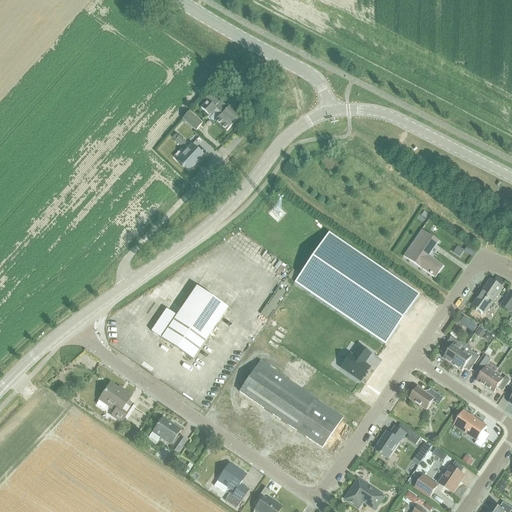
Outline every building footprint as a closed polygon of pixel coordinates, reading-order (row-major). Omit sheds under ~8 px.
[(233,86),(231,89),(235,92),(233,95),(241,100),(245,95),(233,86)] [(206,95),(204,98),(207,101),(208,101),(215,108),(219,104),(212,97),(211,99),(208,97),(206,95)] [(207,101),(200,109),(208,116),(213,111),(220,117),(222,115),(215,108),(208,101),(207,101)] [(219,104),(215,108),(222,115),(233,125),(240,118),(240,117),(227,106),(226,107),(220,102),(219,104)] [(188,112),(182,119),(195,131),(202,124),(188,112)] [(215,122),(226,133),(233,125),(222,115),(220,117),(217,120),(215,122)] [(178,138),(175,141),(182,147),(186,143),(179,137),(178,138)] [(191,145),(176,161),(188,172),(203,156),(191,145)] [(435,278),(443,267),(428,256),(438,242),(421,230),(403,256),(435,278)] [(385,345),(419,295),(328,234),(294,283),(385,345)] [(458,247),(453,254),(459,258),(464,251),(458,247)] [(485,314),(503,288),(491,280),(473,306),(485,314)] [(193,360),(228,309),(196,288),(177,317),(166,310),(151,332),(193,360)] [(511,311),(511,293),(510,292),(501,305),(511,312),(511,311)] [(269,303),(260,314),(267,320),(276,309),(269,303)] [(463,316),(462,315),(457,324),(466,330),(471,320),(463,316)] [(479,330),(474,336),(481,340),(485,334),(479,330)] [(484,339),(489,343),(494,338),(488,333),(484,339)] [(453,366),(465,347),(467,345),(461,341),(459,343),(451,338),(441,353),(446,356),(444,360),(453,366)] [(465,347),(453,366),(462,372),(464,369),(469,372),(479,357),(471,351),(472,349),(467,345),(465,347)] [(349,355),(340,368),(360,382),(369,368),(363,364),(370,355),(359,347),(353,357),(349,355)] [(485,388),(494,374),(498,369),(489,363),(491,360),(486,357),(475,373),(480,377),(476,382),(485,388)] [(260,361),(240,391),(239,392),(322,449),(343,418),(260,361)] [(502,392),(510,381),(505,377),(503,380),(494,374),(485,388),(494,394),(497,389),(502,392)] [(99,400),(96,405),(104,410),(107,405),(115,411),(112,415),(122,422),(133,405),(127,401),(131,396),(123,391),(123,392),(110,383),(99,400)] [(210,400),(214,394),(204,388),(200,393),(210,400)] [(427,395),(417,388),(409,400),(426,411),(432,402),(438,407),(444,399),(430,390),(427,395)] [(220,409),(226,398),(222,395),(215,406),(220,409)] [(458,413),(452,422),(455,424),(454,425),(477,441),(475,445),(481,449),(489,436),(483,432),(486,428),(463,412),(461,415),(458,413)] [(152,432),(148,438),(156,443),(160,437),(171,444),(173,445),(170,449),(177,454),(187,441),(180,436),(180,437),(177,435),(180,431),(162,418),(152,432)] [(398,429),(395,427),(390,435),(387,432),(374,451),(388,460),(400,442),(406,434),(398,429)] [(128,428),(125,433),(134,438),(139,430),(137,429),(135,432),(128,428)] [(422,449),(418,454),(424,458),(428,453),(422,449)] [(466,457),(462,462),(468,466),(472,461),(466,457)] [(465,476),(462,475),(466,469),(456,462),(452,468),(451,467),(438,484),(452,494),(465,476)] [(240,484),(246,475),(229,463),(214,486),(224,493),(227,488),(233,491),(226,502),(236,509),(249,490),(240,484)] [(437,487),(423,477),(415,488),(429,498),(437,487)] [(384,498),(359,481),(345,500),(358,509),(363,502),(375,511),(384,498)] [(499,484),(496,488),(498,492),(503,492),(505,488),(503,484),(499,484)] [(257,511),(278,511),(282,508),(268,498),(271,492),(265,488),(253,504),(257,506),(254,510),(257,511)] [(511,511),(511,509),(503,503),(499,509),(492,504),(487,511),(511,511)]
